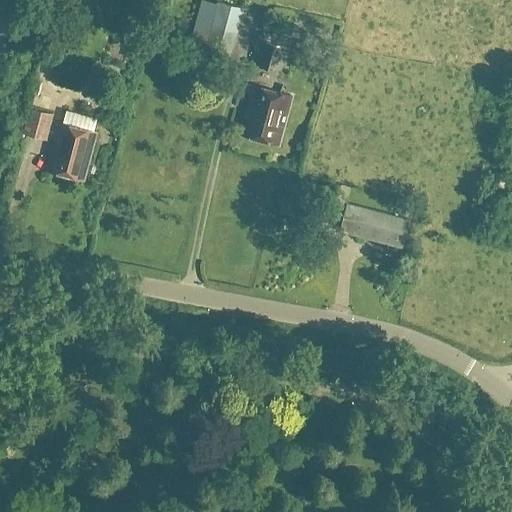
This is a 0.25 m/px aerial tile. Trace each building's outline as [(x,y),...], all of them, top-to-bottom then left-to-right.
[(232,57),(244,9),(217,2),(216,4),(200,0),(189,42),(205,46),(204,50),(232,57)] [(277,71),(284,47),(265,42),(259,67),(277,71)] [(278,146),(291,97),(253,87),(240,136),(278,146)] [(47,141),(54,115),(29,109),(23,134),(47,141)] [(83,180),(96,134),(60,124),(47,170),(83,180)] [(491,180),(491,181),(491,183),(491,184),(492,185),(493,187),(494,188),(495,188),(496,189),(497,189),(499,189),(500,189),(502,189),(503,188),(504,188),(505,187),(506,185),(506,184),(507,183),(507,181),(507,180),(506,179),(506,177),(505,176),(504,175),(503,174),(502,174),(500,173),(499,173),(497,173),(496,174),(495,174),(494,175),(493,176),(492,177),(491,179),(491,180)] [(411,220),(391,215),(347,202),(339,230),(403,249),(411,220)] [(404,215),(421,219),(425,206),(408,202),(404,215)]
